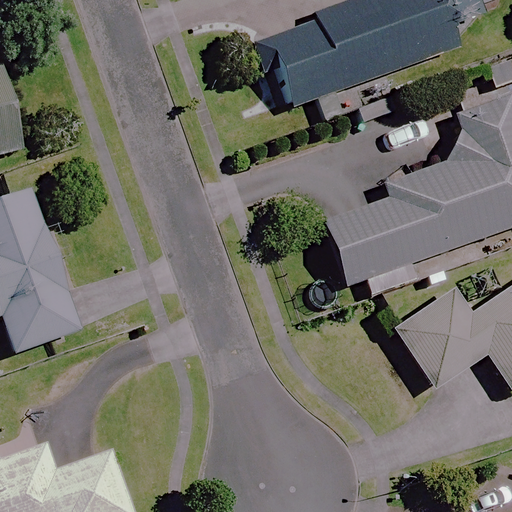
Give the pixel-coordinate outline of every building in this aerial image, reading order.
[(374,0),(308,23),(311,30),(255,49),(279,116),(454,54),(447,33),(473,23),(464,0),(374,0)] [(0,160),(15,156),(0,102),(0,160)] [(511,234),(511,121),(510,115),(444,137),(454,166),(380,191),(386,207),(316,231),(337,294),(511,234)] [(72,339),(24,196),(0,204),(0,341),(7,361),(72,339)] [(511,287),(479,308),(466,287),(387,336),(426,398),(480,365),(502,400),(511,393),(511,287)] [(48,478),(40,452),(0,464),(0,511),(119,511),(103,460),(48,478)]
